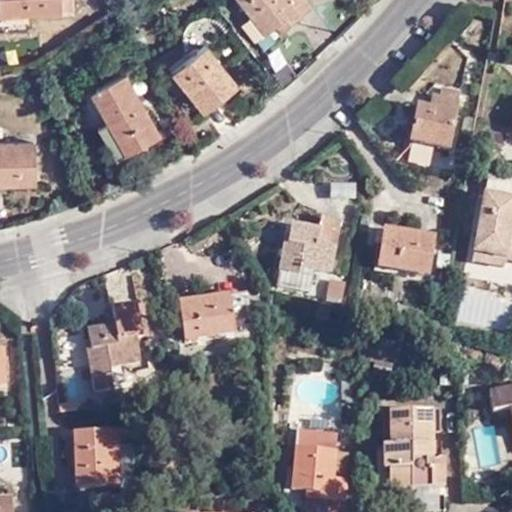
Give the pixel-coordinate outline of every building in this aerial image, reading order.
[(290,6),(297,13),(311,0),(260,0),(263,3),(277,18),(284,12),(290,6)] [(277,18),(263,3),(253,14),(266,29),(277,18)] [(290,20),(297,13),(290,6),(284,12),(290,20)] [(247,72),(212,33),(180,59),(211,94),(228,83),(232,87),(247,72)] [(116,116),(135,148),(170,127),(132,66),(99,88),(116,116)] [(446,100),(467,104),(469,96),(447,91),(446,100)] [(365,127),(387,106),(374,92),(352,114),(365,127)] [(458,152),(467,104),(446,100),(439,99),(436,112),(423,111),(416,143),(458,152)] [(123,155),(135,148),(116,116),(104,125),(123,155)] [(9,135),(8,123),(0,123),(0,178),(46,178),(44,133),(9,135)] [(511,175),(481,173),(480,185),(511,188),(511,175)] [(354,205),(353,180),(322,182),(323,207),(354,205)] [(511,203),(481,197),(470,258),(511,264),(511,203)] [(320,268),(338,272),(348,218),(328,215),(326,226),(299,221),(296,235),(291,233),(282,282),(317,288),(320,268)] [(435,274),(443,240),(388,231),(382,266),(435,274)] [(258,323),(253,294),(185,302),(190,341),(242,334),(241,325),(258,323)] [(106,372),(131,371),(130,361),(155,358),(151,306),(122,308),(123,322),(105,325),(106,341),(103,342),(106,372)] [(0,344),(0,383),(13,383),(12,344),(0,344)] [(467,351),(447,346),(448,369),(467,370),(467,351)] [(132,385),(131,371),(106,372),(107,387),(132,385)] [(511,392),(493,397),(496,418),(511,414),(511,392)] [(440,468),(435,410),(395,411),(395,447),(390,447),(390,474),(396,474),(398,501),(418,500),(418,492),(452,490),(452,467),(440,468)] [(128,464),(129,438),(129,427),(89,428),(88,482),(127,483),(128,464)] [(345,436),(305,433),(304,451),(301,491),(315,492),(314,501),(354,505),(355,483),(356,457),(343,456),(345,436)] [(145,438),(129,438),(128,464),(146,465),(145,438)] [(0,493),(0,511),(14,511),(14,493),(0,493)]
